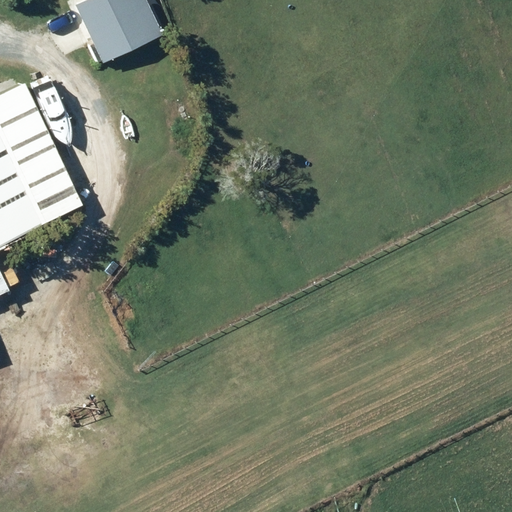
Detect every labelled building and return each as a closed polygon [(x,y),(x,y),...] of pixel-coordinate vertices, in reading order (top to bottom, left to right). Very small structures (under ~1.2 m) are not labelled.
[(146,0),(85,0),(75,5),(103,63),(163,35),(146,0)] [(0,235),(71,201),(12,80),(0,85),(0,235)] [(140,116),(124,129),(144,152),(159,140),(140,116)] [(149,207),(137,197),(118,220),(130,230),(149,207)] [(46,248),(12,264),(21,284),(55,268),(46,248)]
